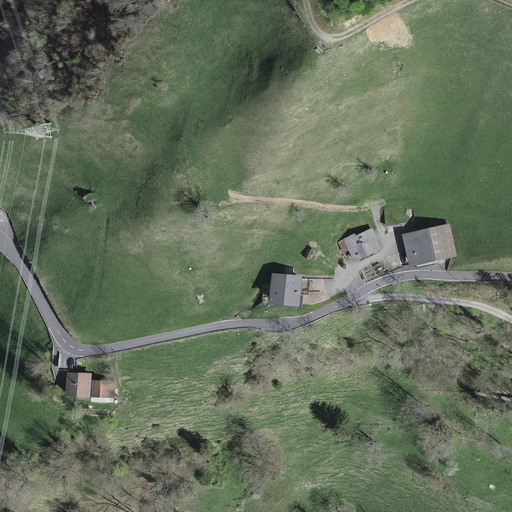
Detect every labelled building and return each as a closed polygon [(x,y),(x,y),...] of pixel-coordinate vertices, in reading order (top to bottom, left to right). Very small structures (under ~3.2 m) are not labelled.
[(458,257),(450,224),(403,235),(411,268),(458,257)] [(382,249),(372,229),(356,236),(355,233),(337,242),(343,254),(348,251),(354,262),(382,249)] [(303,275),(271,273),(269,305),(300,307),(303,275)] [(91,375),(70,374),(68,399),(89,401),(91,375)] [(113,384),(97,383),(96,399),(112,400),(113,384)]
